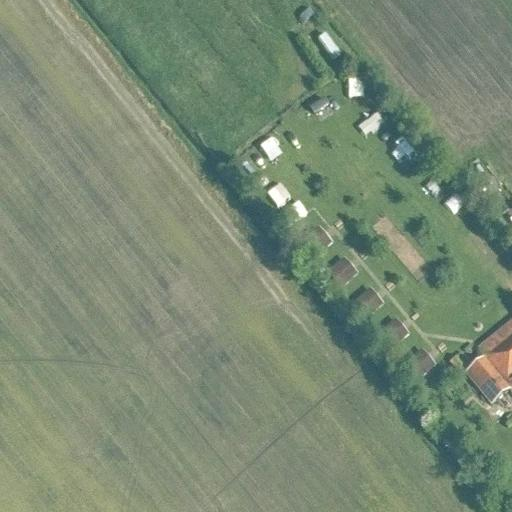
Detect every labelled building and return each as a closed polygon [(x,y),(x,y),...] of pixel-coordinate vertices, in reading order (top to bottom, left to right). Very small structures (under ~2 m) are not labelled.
[(492,257),(503,246),(483,225),(472,235),(492,257)] [(312,264),(332,248),(318,232),(299,248),(312,264)] [(338,295),(358,278),(344,262),(324,279),(338,295)] [(363,326),(383,309),(369,293),(350,309),(363,326)] [(389,356),(409,339),(395,323),(375,339),(389,356)] [(511,337),(500,347),(495,339),(476,353),(483,361),(464,377),(490,409),(509,393),(511,397),(511,337)] [(415,387),(435,370),(421,354),(402,370),(415,387)]
